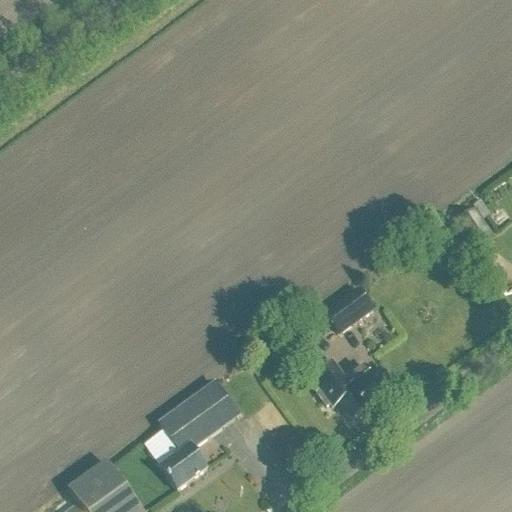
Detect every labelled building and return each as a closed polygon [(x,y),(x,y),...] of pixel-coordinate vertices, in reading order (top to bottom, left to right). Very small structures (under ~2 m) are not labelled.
[(496,243),(475,213),(454,228),(476,258),(496,243)] [(357,293),(322,318),(339,341),(373,316),(357,293)] [(332,367),(310,383),(319,396),(316,399),(326,412),(329,410),(331,413),(338,408),(350,425),(366,414),(356,401),(375,388),(361,370),(344,383),(332,367)] [(206,475),(192,456),(237,423),(213,390),(158,430),(179,458),(158,473),(176,497),(206,475)] [(137,511),(105,468),(66,496),(77,511),(137,511)]
